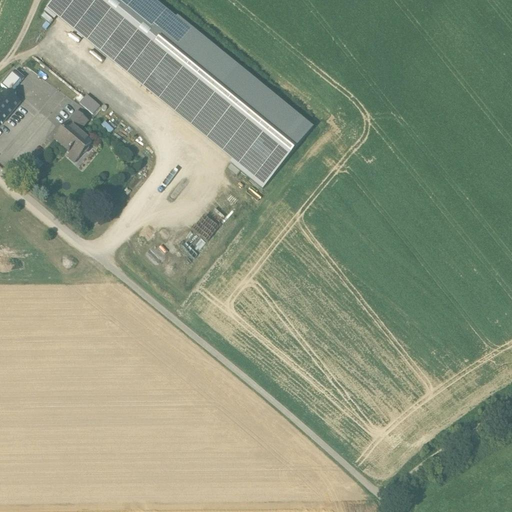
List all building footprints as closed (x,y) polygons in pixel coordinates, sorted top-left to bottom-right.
[(311,130),(151,0),(55,0),(46,11),(265,187),(311,130)] [(1,88),(4,90),(9,95),(24,79),(15,71),(1,88)] [(9,95),(4,90),(0,94),(0,123),(2,124),(19,104),(9,95)] [(99,107),(86,96),(80,104),(93,115),(99,107)] [(69,123),(80,132),(88,122),(77,113),(69,123)] [(80,132),(69,123),(53,141),(69,154),(66,158),(74,165),(92,143),(80,132)] [(136,149),(138,142),(127,139),(125,145),(136,149)] [(39,170),(43,163),(36,158),(32,165),(39,170)] [(206,216),(193,231),(206,242),(219,228),(206,216)] [(155,243),(146,249),(156,264),(165,258),(155,243)]
